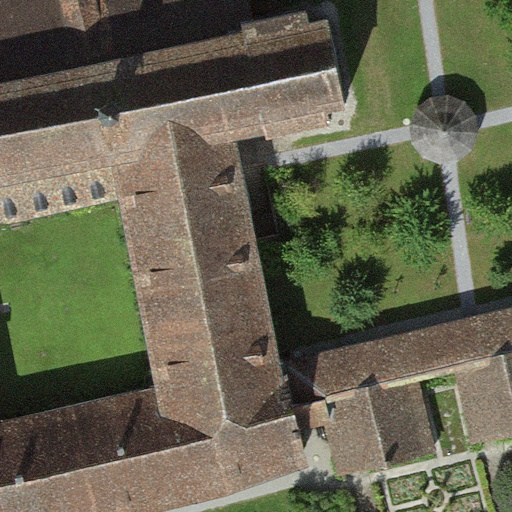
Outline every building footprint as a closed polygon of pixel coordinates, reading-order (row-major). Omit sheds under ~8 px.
[(0,0),(0,511),(101,511),(136,504),(188,492),(203,489),(299,455),(307,453),(300,424),(296,407),(288,364),(287,359),(280,361),(242,172),(235,132),(117,157),(0,182),(0,81),(244,29),(243,24),(254,21),(253,8),(277,4),(276,0),(0,0)] [(244,29),(0,81),(0,182),(117,157),(235,132),(266,125),(268,133),(333,119),(330,107),(348,103),(329,18),(311,22),(309,10),(254,21),(243,24),(244,29)] [(462,160),(473,151),(480,135),(478,119),(468,106),(453,100),(436,102),(423,112),(416,128),(419,145),(430,158),(445,163),(462,160)] [(511,310),(473,320),(288,364),(296,407),(300,424),(316,420),(333,417),(329,400),(416,379),(462,368),(511,356),(511,310)] [(511,356),(462,368),(479,441),(491,438),(511,433),(511,356)] [(416,379),(329,400),(333,417),(346,473),(357,471),(434,452),(416,379)]
